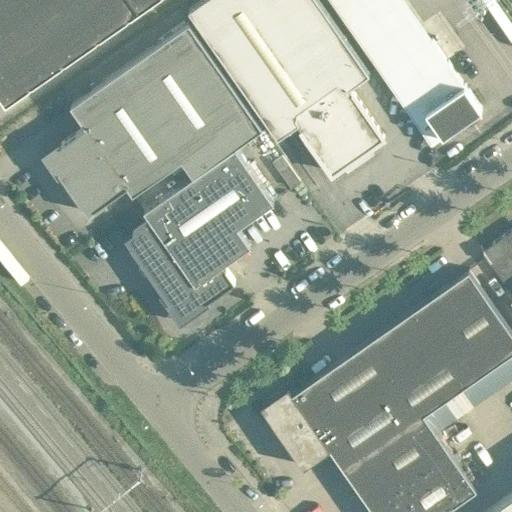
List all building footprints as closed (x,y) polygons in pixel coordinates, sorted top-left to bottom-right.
[(0,0),(0,92),(7,102),(152,0),(0,0)] [(373,146),(371,144),(385,134),(355,90),(354,90),(350,84),(370,70),(320,0),(200,0),(190,8),(278,134),(298,120),(303,126),(302,127),(333,170),(347,161),(349,164),(373,146)] [(183,156),(194,172),(236,143),(263,125),(190,19),(71,102),(87,124),(62,141),(60,138),(42,150),(59,173),(59,174),(62,172),(89,211),(128,183),(134,191),(183,156)] [(433,36),(383,71),(421,125),(432,141),(483,106),(471,90),(433,36)] [(236,143),(194,172),(145,207),(152,217),(125,235),(163,289),(175,306),(177,308),(181,310),(185,311),(189,310),(192,309),(198,304),(200,307),(210,300),(209,298),(236,279),(224,261),(251,242),(239,224),(275,199),(236,143)] [(292,186),(301,179),(283,153),(274,159),(292,186)] [(482,244),(481,245),(489,257),(492,261),(511,289),(511,227),(492,241),(494,244),(485,249),(482,244)] [(289,435),(286,437),(305,464),(331,445),(377,511),(439,511),(478,486),(425,410),(511,349),(511,327),(470,267),(293,390),(288,383),(262,402),(277,424),(280,422),(289,435)] [(511,295),(509,291),(499,299),(509,312),(511,309),(511,295)] [(511,511),(511,490),(480,511),(511,511)]
